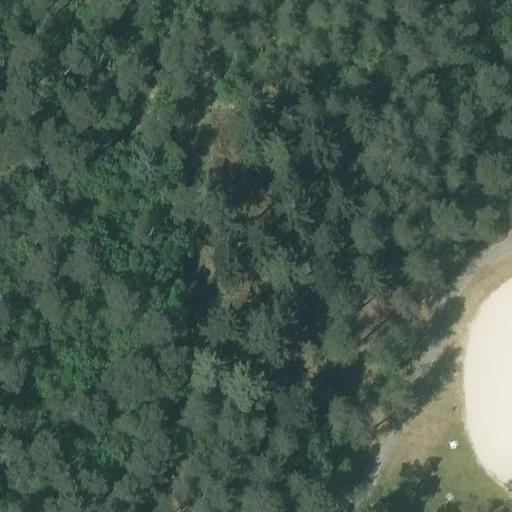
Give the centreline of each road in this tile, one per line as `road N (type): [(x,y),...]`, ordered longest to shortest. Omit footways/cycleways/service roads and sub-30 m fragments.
road 1 (track): [(207,106),(168,511)]
road 2 (track): [(0,187),(78,170),(190,104),(207,106),(217,0)]
road 3 (track): [(185,325),(286,386),(401,412)]
